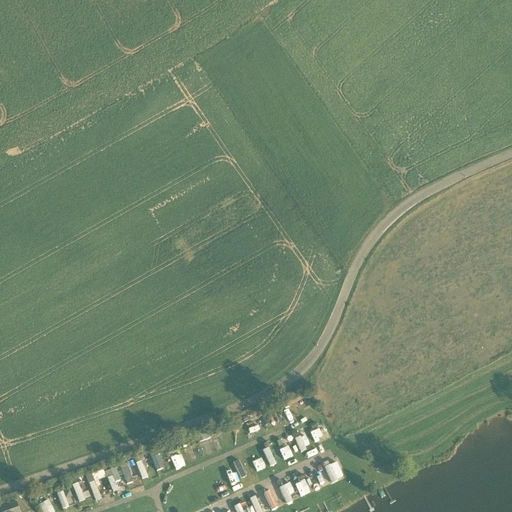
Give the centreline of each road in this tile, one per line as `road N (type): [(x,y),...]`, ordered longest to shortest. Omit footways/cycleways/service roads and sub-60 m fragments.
road 1 (unclassified): [(0,492),(256,400),(294,376),(311,360),(371,237),(388,219),(511,155)]
road 2 (track): [(281,432),(95,511)]
road 3 (track): [(203,511),(328,454)]
